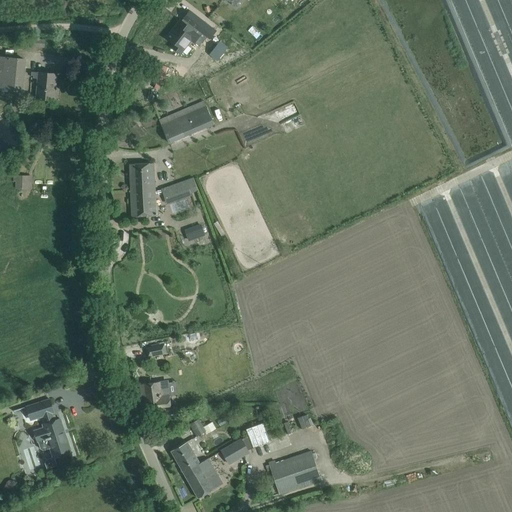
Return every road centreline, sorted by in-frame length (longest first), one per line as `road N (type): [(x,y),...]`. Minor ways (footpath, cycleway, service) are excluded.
road 1 (unclassified): [(174,511),(129,403),(108,308),(102,122),(120,37)]
road 2 (unclassified): [(0,30),(74,27),(120,37)]
